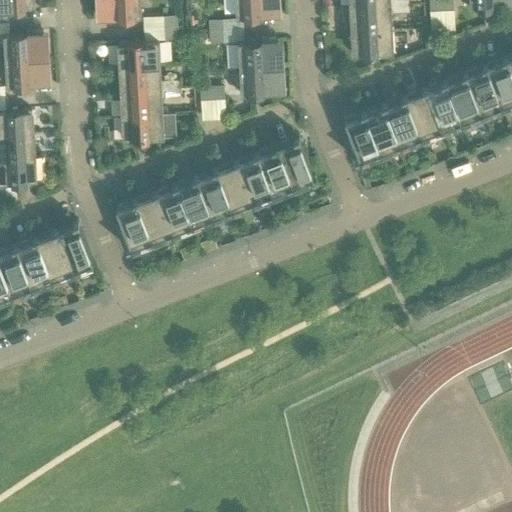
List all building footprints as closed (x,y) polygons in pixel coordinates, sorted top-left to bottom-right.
[(33,0),(0,0),(0,7),(8,8),(8,9),(25,8),(25,7),(34,6),(33,0)] [(140,0),(100,0),(101,17),(118,16),(118,17),(134,16),(134,15),(141,15),(140,0)] [(275,0),(234,0),(236,16),(243,16),(243,17),(260,16),(260,15),(276,14),(275,0)] [(442,9),(441,0),(429,0),(430,9),(442,9)] [(453,0),(441,0),(442,9),(454,8),(453,0)] [(350,5),(352,30),(392,28),(391,11),(410,10),(409,2),(350,5)] [(163,14),(164,26),(177,25),(177,14),(163,14)] [(209,18),(209,29),(223,29),(222,17),(209,18)] [(177,25),(164,26),(165,38),(178,37),(177,25)] [(223,29),(209,29),(210,41),(223,40),(244,39),(244,28),(223,29)] [(392,28),(352,30),(353,54),(362,53),(362,54),(378,53),(378,52),(393,52),(392,28)] [(3,32),(4,58),(45,56),(43,30),(27,31),(27,30),(10,31),(10,32),(3,32)] [(118,41),(120,64),(160,62),(159,38),(144,39),(144,38),(127,39),(127,40),(118,41)] [(237,41),(239,67),(279,64),(278,38),(261,39),(261,38),(244,39),(244,40),(237,41)] [(486,62),(502,102),(511,97),(511,69),(506,54),(498,58),(498,57),(486,62)] [(45,56),(4,58),(6,84),(13,84),(13,85),(29,84),(29,83),(46,82),(45,56)] [(120,64),(121,89),(180,86),(179,78),(161,79),(160,62),(120,64)] [(466,69),(466,70),(481,110),(502,102),(486,62),(478,65),(477,65),(466,69)] [(279,64),(239,67),(240,93),(247,92),(247,93),(264,92),(264,91),(280,90),(279,64)] [(445,77),(446,78),(461,117),(481,110),(466,70),(457,73),(457,72),(445,77)] [(425,85),(426,85),(441,125),(461,117),(446,78),(437,81),(437,80),(425,85)] [(213,98),(212,84),(200,85),(201,99),(213,98)] [(223,84),(212,84),(213,98),(224,97),(223,84)] [(405,92),(405,93),(421,133),(441,125),(426,85),(417,89),(417,88),(405,92)] [(121,89),(123,115),(163,112),(162,96),(180,95),(180,86),(121,89)] [(385,100),(385,101),(401,140),(421,133),(405,93),(397,96),(385,100)] [(365,108),(365,109),(380,148),(401,140),(385,101),(377,104),(377,103),(365,108)] [(0,108),(0,132),(33,131),(31,107),(23,108),(23,107),(6,108),(6,109),(0,108)] [(380,148),(365,109),(357,112),(356,111),(345,116),(344,117),(353,140),(349,141),(355,156),(354,156),(355,158),(380,148)] [(175,112),(163,112),(123,115),(124,138),(133,138),(133,139),(149,138),(149,137),(176,135),(175,112)] [(0,157),(34,156),(33,131),(0,132),(0,157)] [(277,142),(293,182),(313,174),(314,174),(300,139),(299,136),(300,136),(299,134),(289,138),(289,137),(277,142)] [(257,149),(257,150),(273,190),(293,182),(277,142),(269,146),(269,145),(257,149)] [(237,157),(237,158),(253,197),(273,190),(257,150),(249,153),(237,157)] [(34,156),(0,157),(0,181),(10,181),(10,182),(27,181),(27,180),(35,180),(34,156)] [(217,165),(217,166),(233,205),(253,197),(237,158),(229,161),(228,160),(217,165)] [(197,173),(212,213),(233,205),(217,166),(209,169),(208,168),(197,173)] [(176,180),(177,181),(192,221),(212,213),(197,173),(188,177),(188,176),(176,180)] [(156,188),(157,189),(172,229),(192,221),(177,181),(168,184),(156,188)] [(371,197),(392,198),(392,182),(372,181),(371,197)] [(136,196),(136,197),(152,236),(172,229),(157,189),(148,192),(148,191),(136,196)] [(152,236),(136,197),(128,200),(128,199),(116,204),(116,205),(124,228),(121,229),(126,244),(126,245),(126,246),(152,236)] [(56,227),(57,227),(72,267),(93,259),(80,224),(79,224),(78,221),(79,221),(78,219),(68,223),(68,222),(56,227)] [(36,234),(36,235),(52,275),(72,267),(57,227),(48,231),(48,230),(36,234)] [(16,242),(16,243),(31,283),(52,275),(36,235),(28,238),(16,242)] [(0,248),(0,261),(11,290),(31,283),(16,243),(8,246),(8,245),(0,248)] [(0,294),(11,290),(0,261),(0,294)]
